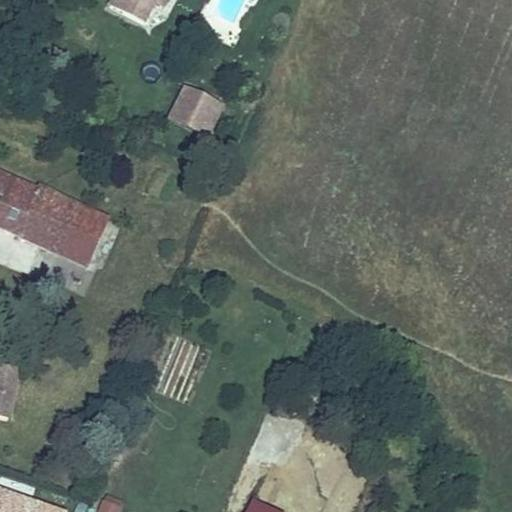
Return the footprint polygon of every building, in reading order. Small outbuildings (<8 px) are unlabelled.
[(110,0),(109,3),(143,21),(153,0),(110,0)] [(182,89),(165,123),(206,144),(223,109),(182,89)] [(0,232),(98,281),(120,237),(0,176),(0,232)] [(53,511),(0,492),(0,511),(53,511)] [(269,495),(265,506),(281,511),(288,511),(291,503),(269,495)] [(247,511),(263,511),(265,505),(252,500),(247,511)] [(119,511),(121,507),(99,501),(96,511),(119,511)]
